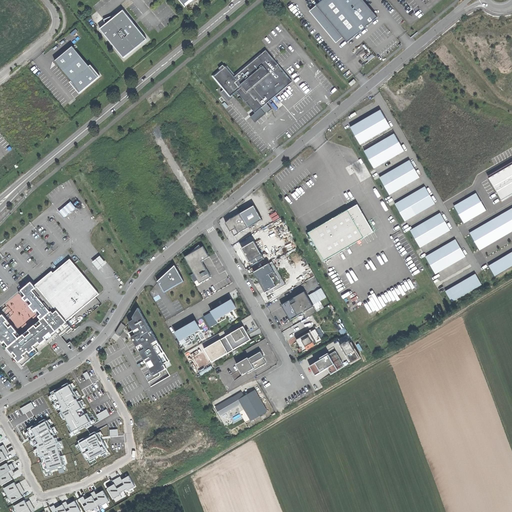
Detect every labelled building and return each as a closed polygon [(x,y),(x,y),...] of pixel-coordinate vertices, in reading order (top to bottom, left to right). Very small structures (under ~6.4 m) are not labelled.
[(179,0),(186,8),(195,0),(179,0)] [(349,43),(380,18),(364,0),(323,0),(317,5),(344,38),(349,43)] [(344,38),(317,5),(311,11),(337,43),(344,38)] [(102,30),(125,59),(149,40),(136,25),(125,12),(123,14),(106,21),(107,25),(102,30)] [(91,67),(74,47),(57,61),(73,81),(72,83),(81,94),(102,77),(92,66),(91,67)] [(235,77),(227,67),(214,78),(231,98),(238,92),(256,114),(294,82),(267,50),(235,77)] [(382,110),(352,127),(362,145),(392,128),(382,110)] [(396,134),(366,151),(376,169),(406,152),(396,134)] [(411,160),(380,177),(391,195),(421,178),(411,160)] [(511,165),(489,178),(502,200),(511,194),(511,165)] [(426,187),(396,204),(406,221),(436,204),(426,187)] [(477,193),(454,206),(464,223),(487,210),(477,193)] [(82,203),(77,196),(60,210),(65,217),(82,203)] [(358,205),(309,233),(325,261),(374,232),(358,205)] [(263,219),(255,206),(232,219),(227,223),(234,236),(263,219)] [(511,208),(470,233),(480,250),(511,231),(511,208)] [(441,213),(411,230),(421,248),(451,231),(441,213)] [(457,239),(426,256),(436,274),(467,257),(457,239)] [(256,242),(243,249),(252,266),(265,259),(256,242)] [(210,257),(204,247),(186,257),(201,283),(212,277),(202,261),(210,257)] [(511,252),(489,266),(495,277),(511,266),(511,252)] [(94,262),(99,268),(107,262),(102,256),(94,262)] [(58,311),(66,321),(100,294),(71,259),(54,274),(52,272),(35,286),(37,288),(34,291),(51,313),(53,311),(55,314),(58,311)] [(268,296),(286,285),(273,262),(254,272),(268,296)] [(160,284),(165,293),(184,282),(175,266),(170,271),(170,272),(168,272),(167,273),(167,275),(166,275),(158,282),(160,281),(161,284),(160,284)] [(476,274),(446,291),(452,302),(482,285),(476,274)] [(1,317),(0,316),(0,335),(1,337),(0,337),(0,340),(3,343),(6,341),(11,347),(9,348),(14,354),(15,353),(18,356),(16,358),(20,362),(25,357),(23,355),(29,350),(30,352),(36,348),(34,346),(39,342),(40,344),(47,339),(46,337),(52,332),(54,334),(68,323),(66,321),(58,311),(55,314),(53,311),(51,313),(34,291),(37,288),(35,286),(32,283),(22,291),(27,296),(24,299),(26,302),(30,298),(34,303),(31,306),(36,312),(39,309),(43,314),(40,317),(42,320),(41,321),(43,324),(39,328),(36,325),(30,330),(33,333),(27,338),(25,335),(20,339),(15,334),(18,332),(13,326),(11,328),(6,322),(8,320),(4,315),(1,317)] [(283,305),(291,320),(303,313),(306,319),(316,312),(314,307),(315,307),(306,292),(283,305)] [(232,300),(212,312),(219,323),(227,318),(225,315),(237,308),(232,300)] [(134,319),(129,322),(134,331),(130,333),(130,334),(154,376),(164,370),(167,368),(164,364),(169,361),(139,308),(133,317),(134,319)] [(196,321),(176,333),(182,344),(191,340),(188,336),(200,329),(196,321)] [(243,327),(205,349),(213,363),(251,339),(243,327)] [(311,332),(298,341),(304,352),(323,341),(315,328),(311,331),(311,332)] [(349,343),(310,365),(316,378),(329,370),(332,376),(359,358),(349,343)] [(248,358),(242,362),(241,363),(241,364),(242,365),(238,367),(243,375),(255,369),(255,370),(266,364),(263,358),(264,358),(261,352),(252,357),(252,358),(249,360),(248,358)] [(93,422),(73,381),(52,392),(61,417),(73,434),(93,422)] [(267,412),(255,391),(244,397),(242,393),(237,395),(252,421),(267,412)] [(234,397),(216,408),(221,416),(238,406),(234,397)] [(25,413),(35,407),(32,402),(22,408),(25,413)] [(98,415),(101,420),(111,415),(108,409),(98,415)] [(61,435),(50,416),(28,429),(38,449),(46,479),(69,471),(60,445),(63,443),(61,435)] [(112,454),(100,432),(79,444),(92,466),(112,454)] [(0,462),(7,459),(6,457),(9,454),(4,445),(0,446),(0,462)] [(7,463),(0,467),(0,475),(0,476),(0,481),(2,485),(13,479),(12,477),(15,474),(13,470),(15,468),(12,463),(9,465),(7,463)] [(115,484),(108,488),(114,499),(121,494),(120,493),(127,489),(128,490),(136,486),(129,476),(123,480),(121,476),(113,481),(115,484)] [(15,482),(4,488),(12,503),(23,497),(22,494),(25,492),(20,482),(16,485),(15,482)] [(84,496),(80,499),(87,511),(91,509),(92,511),(99,506),(98,506),(102,504),(103,505),(110,501),(104,490),(99,493),(97,494),(95,491),(91,493),(92,496),(86,500),(84,496)] [(25,500),(14,506),(17,511),(32,511),(36,510),(30,500),(26,502),(25,500)] [(54,505),(51,507),(53,511),(80,511),(81,511),(75,501),(68,505),(66,501),(63,504),(56,508),(54,505)]
